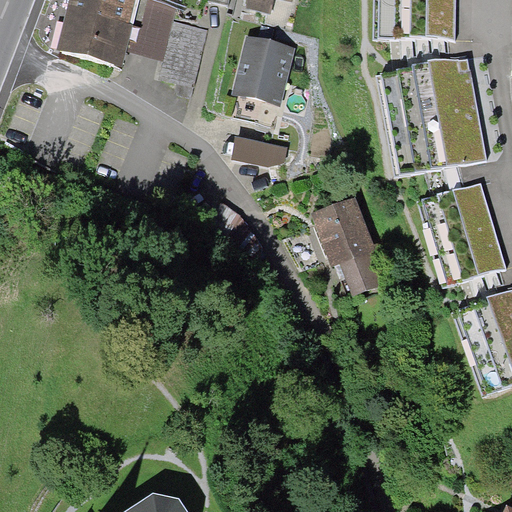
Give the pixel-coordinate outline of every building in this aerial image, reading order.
[(178,0),(68,0),(58,44),(55,58),(118,73),(122,58),(156,66),(153,78),(195,88),(208,33),(173,24),(178,0)] [(247,0),(245,9),(271,14),(274,0),(282,0),(293,2),(293,0),(247,0)] [(456,0),(375,0),(375,39),(417,40),(433,41),(449,41),(456,42),(456,0)] [(295,51),(246,38),(231,95),(281,108),(295,51)] [(418,68),(378,77),(400,176),(489,157),(467,59),(451,62),(432,65),(418,68)] [(282,146),(231,139),(228,161),(279,168),(282,146)] [(481,184),(417,203),(443,288),(487,275),(501,271),(506,270),(481,184)] [(357,199),(313,217),(334,268),(342,264),(355,295),(383,284),(373,258),(379,255),(357,199)] [(494,298),(455,312),(486,399),(511,390),(511,291),(508,293),(494,298)] [(426,396),(407,403),(419,437),(438,430),(426,396)] [(184,511),(179,504),(152,498),(129,511),(184,511)]
